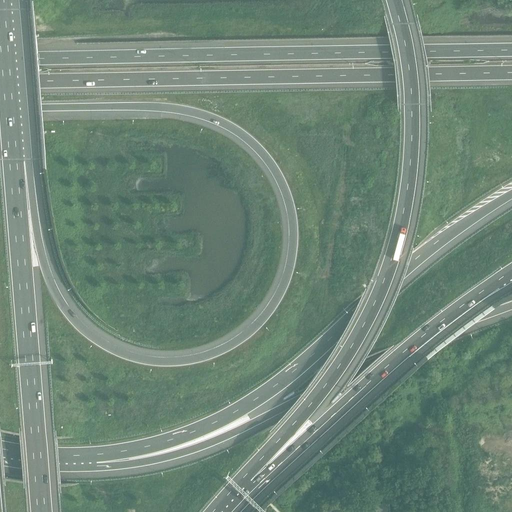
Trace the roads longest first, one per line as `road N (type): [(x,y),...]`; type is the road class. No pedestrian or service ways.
road 1 (motorway): [(0,109),(174,108),(213,118),(257,146),(286,195),(292,248),(274,301),(230,343),(149,360),(103,342),(63,306),(46,272),(21,166)]
road 2 (motorway): [(245,474),(308,406),(388,261),(409,130),(392,0)]
road 3 (motorway): [(0,82),(511,73)]
road 4 (motorway): [(511,50),(0,59)]
road 5 (motorway): [(92,463),(168,442),(253,402),(415,260),(511,195)]
road 6 (motorway): [(92,463),(180,454),(355,370),(511,310)]
road 7 (motorway): [(42,511),(21,166)]
road 8 (motorway): [(245,474),(317,428),(431,327),(511,270)]
road 9 (motorway): [(21,166),(5,0)]
